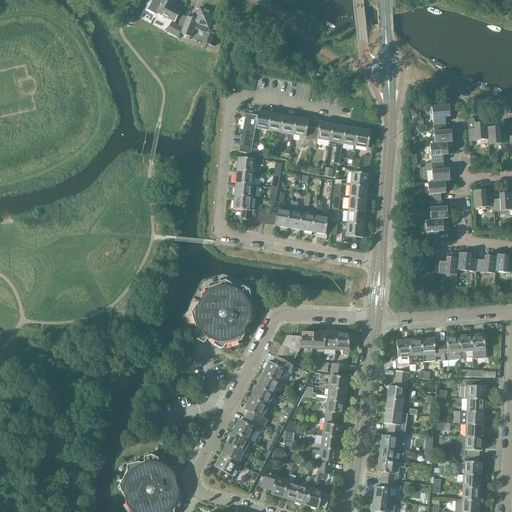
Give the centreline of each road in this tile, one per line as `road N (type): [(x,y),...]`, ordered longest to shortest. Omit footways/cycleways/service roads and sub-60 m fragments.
road 1 (residential): [(256,511),(199,492),(193,474),(275,314),(374,320)]
road 2 (track): [(0,15),(32,12),(57,25),(97,110),(94,128),(72,153),(0,184)]
road 3 (residential): [(379,262),(222,232),(229,115)]
road 4 (tertiary): [(379,262),(390,126),(384,0)]
road 5 (tertiary): [(345,511),(374,320)]
road 6 (residential): [(504,511),(511,341)]
road 7 (residential): [(374,320),(511,311)]
road 8 (residential): [(349,120),(231,98),(229,115)]
road 9 (residential): [(463,180),(459,101),(511,111)]
